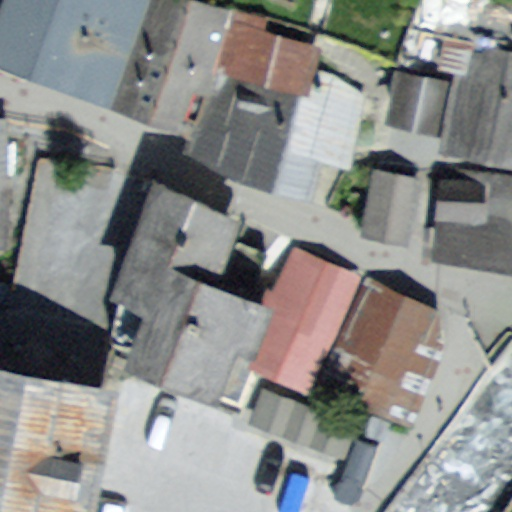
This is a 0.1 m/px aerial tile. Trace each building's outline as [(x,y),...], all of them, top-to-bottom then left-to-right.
[(150,0),(12,0),(2,39),(33,74),(118,103),(150,0)] [(370,57),(182,0),(150,0),(118,103),(146,120),(138,142),(323,212),(370,57)] [(511,57),(454,46),(434,157),(511,171),(511,57)] [(440,84),(398,77),(390,123),(432,130),(440,84)] [(414,185),(374,176),(363,225),(404,234),(414,185)] [(511,184),(446,177),(438,252),(511,259),(511,184)] [(250,222),(161,192),(106,351),(241,398),(252,373),(278,301),(228,284),(250,222)] [(294,256),(278,301),(252,373),(413,431),(455,314),(294,256)] [(112,511),(138,390),(0,362),(0,511),(112,511)]
